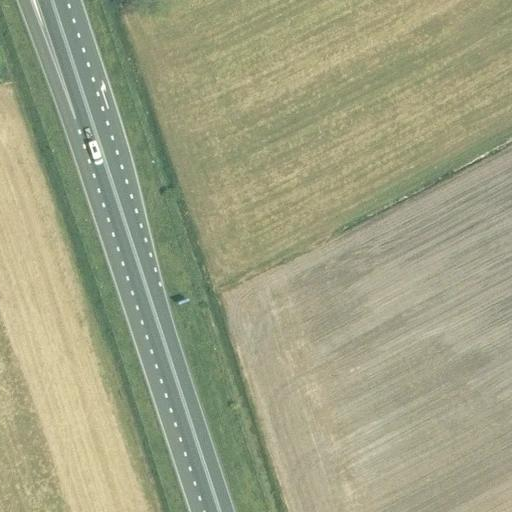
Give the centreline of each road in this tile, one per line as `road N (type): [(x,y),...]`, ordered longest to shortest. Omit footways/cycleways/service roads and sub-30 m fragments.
road 1 (trunk): [(219,511),(120,222)]
road 2 (trunk): [(28,0),(120,222)]
road 3 (trunk): [(120,222),(48,0)]
road 4 (trunk): [(120,222),(62,0)]
